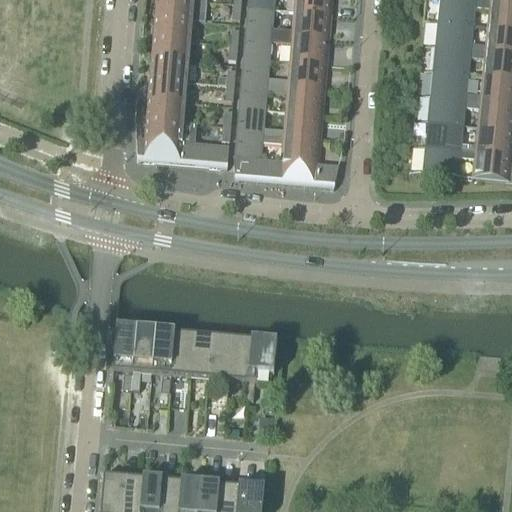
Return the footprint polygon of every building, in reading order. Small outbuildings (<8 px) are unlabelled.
[(233,0),(232,10),(240,10),(241,0),(233,0)] [(247,0),(246,13),(274,15),(274,0),(295,0),(294,17),(330,20),(331,0),(247,0)] [(439,0),(439,2),(511,9),(511,0),(490,0),(491,1),(486,0),(439,0)] [(511,9),(439,2),(437,27),(473,31),(475,13),(489,14),(487,32),(511,34),(511,9)] [(156,3),(154,24),(192,27),(204,28),(206,7),(156,3)] [(240,10),(232,10),(231,25),(239,26),(240,10)] [(246,13),(244,38),(327,45),(330,20),(294,17),(292,35),(272,33),(274,15),(246,13)] [(154,24),(153,44),(190,47),(192,27),(154,24)] [(437,27),(434,52),(511,60),(511,34),(487,32),(486,50),(471,49),(473,31),(437,27)] [(230,35),(229,50),(237,51),(238,36),(230,35)] [(244,38),(242,63),(269,66),(271,47),(291,49),(289,67),(325,70),(327,45),(244,38)] [(153,44),(151,64),(189,67),(190,47),(153,44)] [(237,51),(229,50),(228,66),(236,66),(237,51)] [(511,60),(434,52),(432,77),(468,81),(470,63),(484,64),(482,82),(511,85),(511,60)] [(242,63),(240,88),(323,95),(325,70),(289,67),(288,85),(268,84),(269,66),(242,63)] [(151,64),(149,85),(187,88),(189,67),(151,64)] [(217,90),(226,91),(234,92),(235,76),(227,76),(226,83),(217,82),(217,90)] [(432,77),(429,102),(511,110),(511,85),(482,82),(481,101),(466,99),(468,81),(432,77)] [(149,85),(148,105),(185,108),(187,88),(149,85)] [(240,88),(237,114),(265,116),(267,98),(287,99),(285,118),(321,120),(323,95),(240,88)] [(234,92),(226,91),(224,106),(232,107),(234,92)] [(511,110),(429,102),(427,127),(463,131),(465,113),(479,114),(477,132),(511,136),(511,110)] [(148,105),(146,125),(183,128),(185,108),(148,105)] [(237,114),(235,139),(319,146),(321,120),(285,118),(284,136),(263,134),(265,116),(237,114)] [(223,116),(222,132),(230,132),(231,117),(223,116)] [(146,125),(144,145),(166,147),(193,149),(195,129),(183,128),(146,125)] [(427,127),(424,152),(510,161),(511,150),(511,149),(511,136),(477,132),(475,151),(461,149),(463,131),(427,127)] [(230,132),(222,132),(221,147),(229,148),(230,132)] [(235,139),(233,163),(261,165),(262,148),(282,149),(281,167),(317,170),(319,146),(235,139)] [(137,166),(164,168),(166,147),(144,145),(135,144),(137,166)] [(164,168),(195,171),(197,150),(193,149),(166,147),(164,168)] [(197,150),(195,171),(226,174),(228,152),(197,150)] [(510,161),(424,152),(421,178),(458,182),(460,163),(474,165),(472,183),(511,187),(511,173),(509,173),(510,161)] [(261,165),(233,163),(234,185),(333,193),(338,172),(317,170),(281,167),(261,165)] [(112,376),(132,378),(136,335),(115,333),(112,376)] [(141,379),(151,379),(155,336),(136,335),(132,378),(132,381),(130,396),(139,396),(141,379)] [(151,379),(170,381),(174,338),(155,336),(151,379)] [(170,381),(189,383),(193,340),(174,338),(170,381)] [(189,383),(209,384),(212,341),(193,340),(189,383)] [(209,384),(228,386),(231,343),(212,341),(209,384)] [(228,386),(247,388),(250,345),(231,343),(228,386)] [(250,345),(247,388),(245,406),(252,406),(254,388),(268,390),(269,381),(273,381),(275,347),(250,345)] [(122,395),(130,396),(132,381),(123,381),(122,395)] [(162,384),(160,398),(169,399),(170,385),(162,384)] [(120,511),(123,482),(103,480),(100,511),(120,511)] [(120,511),(139,511),(142,484),(123,482),(120,511)] [(158,511),(161,485),(142,484),(139,511),(158,511)] [(158,511),(178,511),(180,487),(161,485),(158,511)] [(178,511),(197,511),(199,489),(180,487),(178,511)] [(216,511),(219,490),(199,489),(197,511),(216,511)] [(216,511),(235,511),(238,492),(219,490),(216,511)] [(238,492),(235,511),(261,511),(263,494),(238,492)]
